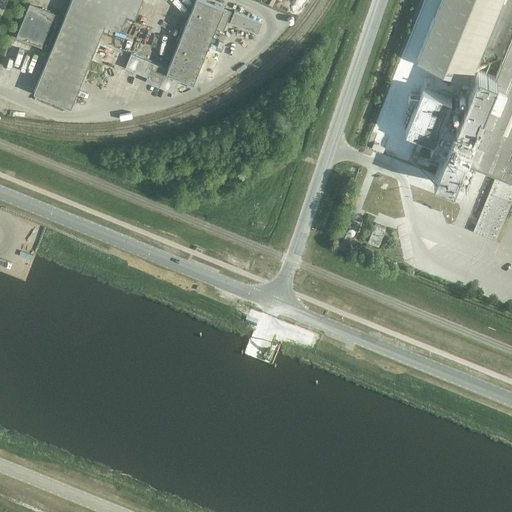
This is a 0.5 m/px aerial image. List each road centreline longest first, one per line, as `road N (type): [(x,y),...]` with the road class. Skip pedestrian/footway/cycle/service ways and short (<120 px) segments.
road 1 (tertiary): [(274,305),(0,193)]
road 2 (tertiary): [(511,400),(274,305)]
road 3 (unclassified): [(274,305),(328,150)]
road 4 (unclassified): [(328,150),(381,0)]
road 5 (unclassified): [(119,511),(0,464)]
